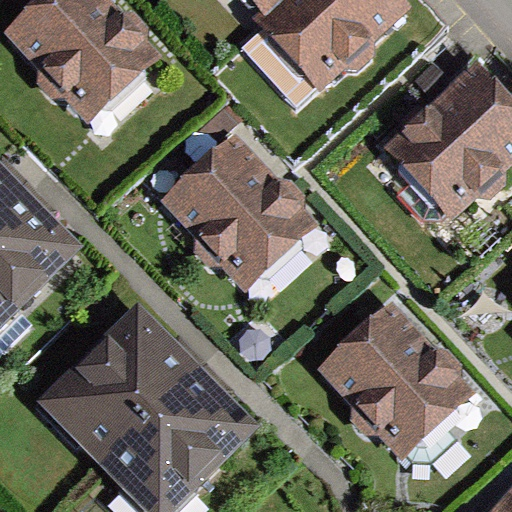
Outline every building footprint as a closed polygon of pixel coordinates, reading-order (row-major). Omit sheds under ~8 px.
[(67,103),(91,128),(161,61),(103,0),(47,0),(6,39),(41,76),(41,87),(56,104),(67,103)] [(245,0),(266,22),(291,0),(245,0)] [(413,16),(399,0),(291,0),(266,22),(259,29),(320,97),(348,72),(362,74),(379,59),(377,46),(413,16)] [(511,169),(511,102),(481,65),(385,151),(449,222),(476,198),(490,203),(507,189),(505,175),(511,169)] [(318,231),(237,140),(161,206),(196,245),(195,257),(209,272),(224,271),(246,296),(318,231)] [(0,220),(24,197),(0,173),(0,220)] [(0,338),(83,255),(24,197),(0,220),(0,338)] [(479,397),(391,306),(320,374),(355,410),(351,423),(369,441),(380,438),(406,466),(479,397)] [(36,413),(97,472),(198,369),(137,310),(36,413)] [(185,511),(262,433),(198,369),(97,472),(137,511),(185,511)] [(511,511),(511,496),(496,511),(511,511)]
